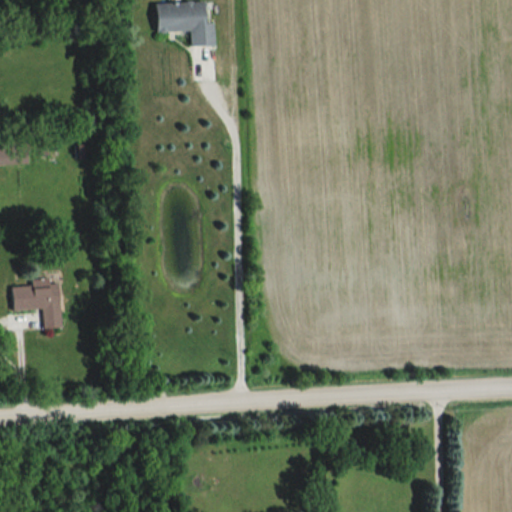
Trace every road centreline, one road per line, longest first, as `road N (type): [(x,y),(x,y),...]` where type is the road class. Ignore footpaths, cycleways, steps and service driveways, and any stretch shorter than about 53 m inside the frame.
road 1 (residential): [(0,413),(511,389)]
road 2 (residential): [(434,391),(432,511)]
